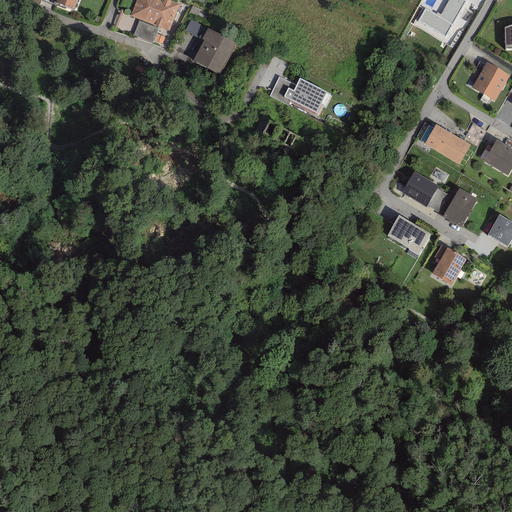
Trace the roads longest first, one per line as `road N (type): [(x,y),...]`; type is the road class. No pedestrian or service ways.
road 1 (residential): [(492,0),(381,194)]
road 2 (residential): [(12,0),(156,54)]
